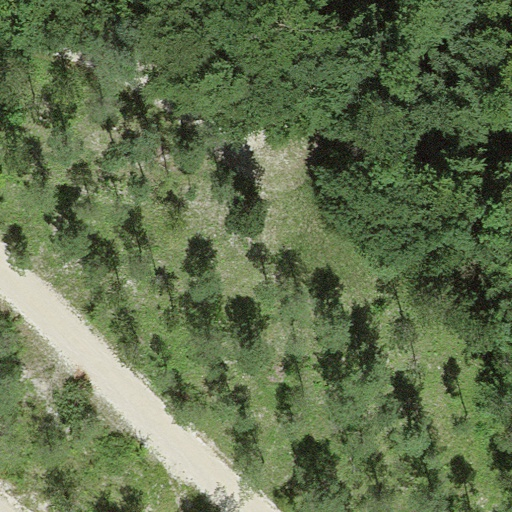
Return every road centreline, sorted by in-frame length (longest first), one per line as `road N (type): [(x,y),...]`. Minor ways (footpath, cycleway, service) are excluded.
road 1 (track): [(322,0),(316,70),(298,116),(267,136),(230,139),(158,106),(82,56),(0,34)]
road 2 (track): [(261,511),(0,247)]
